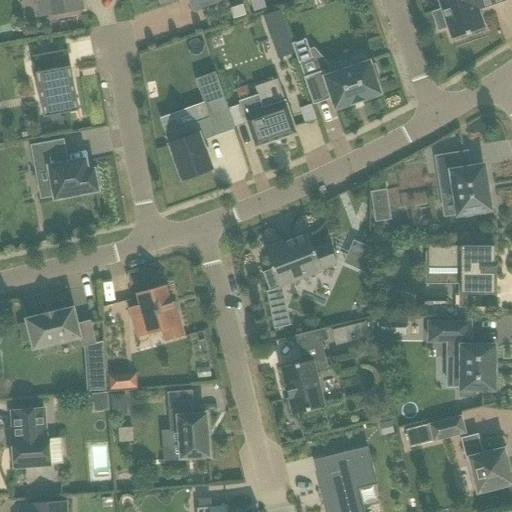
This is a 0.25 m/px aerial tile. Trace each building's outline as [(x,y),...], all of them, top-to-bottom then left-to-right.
[(37,0),(37,2),(48,0),(50,0),(53,16),(85,10),(82,0),(37,0)] [(220,3),(218,0),(159,0),(162,6),(178,0),(189,0),(193,12),(220,3)] [(249,0),(253,12),(265,9),(261,0),(249,0)] [(511,0),(440,0),(444,11),(435,14),(441,31),(450,28),(454,41),(487,30),(481,11),(511,0)] [(246,16),(243,5),(230,10),(234,20),(246,16)] [(287,35),(279,12),(265,17),(273,39),(287,35)] [(292,44),(299,62),(312,58),(306,39),(292,44)] [(33,56),(44,118),(79,111),(68,50),(33,56)] [(323,71),(304,78),(313,104),(331,98),(335,110),(381,94),(375,78),(379,77),(374,64),(371,66),(370,62),(326,77),(323,71)] [(165,133),(181,179),(201,173),(212,169),(211,166),(202,140),(235,129),(216,72),(196,79),(210,118),(165,133)] [(239,102),(255,149),(297,135),(286,101),(263,108),(259,95),(239,102)] [(300,108),(304,122),(315,118),(311,105),(300,108)] [(36,167),(37,172),(49,170),(55,199),(98,191),(97,187),(100,187),(98,174),(95,175),(94,171),(88,172),(86,161),(67,164),(63,141),(32,147),(33,152),(36,167)] [(457,215),(471,213),(491,210),(488,193),(489,193),(487,183),(486,183),(483,166),(465,169),(462,153),(436,158),(442,194),(453,192),(457,215)] [(280,243),(260,251),(268,271),(259,275),(266,293),(269,292),(283,286),(318,272),(318,271),(333,265),(325,245),(310,251),(303,236),(280,245),(280,243)] [(344,263),(370,274),(370,247),(354,240),(344,263)] [(428,246),(428,268),(461,268),(461,294),(494,295),(494,268),(497,268),(497,266),(495,266),(495,246),(428,246)] [(140,305),(129,308),(132,321),(143,317),(148,335),(170,329),(173,340),(185,336),(177,311),(173,312),(166,286),(137,294),(140,305)] [(292,326),(283,286),(269,292),(276,329),(292,326)] [(26,320),(26,321),(27,321),(34,348),(33,348),(34,350),(35,349),(79,337),(79,338),(80,338),(82,347),(96,344),(91,320),(77,324),(73,310),(74,310),(73,308),(72,308),(72,309),(55,313),(55,312),(44,315),(44,316),(28,320),(28,319),(26,320)] [(428,322),(428,342),(448,342),(448,358),(460,358),(460,390),(495,390),(495,373),(496,373),(496,363),(495,363),(495,346),(469,345),(469,342),(471,342),(471,322),(428,322)] [(324,407),(315,370),(328,367),(321,341),(298,347),(302,363),(281,368),(293,415),(324,407)] [(110,390),(138,388),(137,373),(109,376),(110,390)] [(192,391),(168,393),(171,432),(179,431),(181,459),(209,456),(208,439),(207,437),(207,433),(208,432),(207,432),(206,414),(194,415),(192,391)] [(109,410),(107,392),(93,394),(95,412),(109,410)] [(112,393),(112,411),(127,412),(128,393),(112,393)] [(10,450),(11,459),(13,459),(14,467),(51,465),(49,439),(46,439),(44,409),(12,411),(14,431),(13,431),(13,432),(14,432),(14,438),(14,440),(14,441),(12,442),(12,447),(10,450)] [(461,417),(430,425),(434,441),(465,433),(461,417)] [(383,435),(394,432),(391,421),(380,424),(383,435)] [(478,434),(461,438),(466,461),(470,460),(478,492),(511,483),(506,459),(504,459),(502,450),(483,455),(478,434)] [(367,447),(324,458),(328,472),(321,474),(324,489),(320,490),(325,511),(362,511),(357,488),(376,483),(367,447)] [(70,511),(69,502),(29,505),(29,511),(70,511)]
